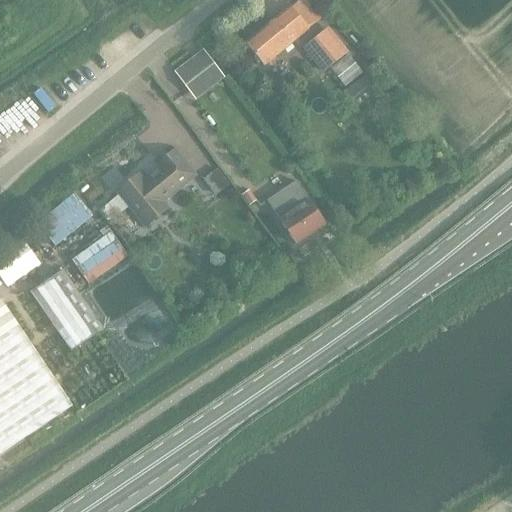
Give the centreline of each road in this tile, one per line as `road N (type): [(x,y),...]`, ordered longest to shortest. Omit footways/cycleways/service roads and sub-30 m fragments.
road 1 (secondary): [(92,511),(511,204)]
road 2 (unclassified): [(0,175),(210,0)]
